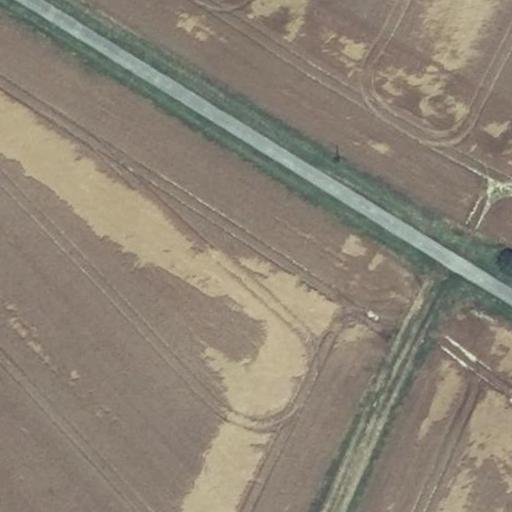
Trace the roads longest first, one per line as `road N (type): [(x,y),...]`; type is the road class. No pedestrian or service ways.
road 1 (unclassified): [(511,296),(29,0)]
road 2 (track): [(334,511),(448,257)]
